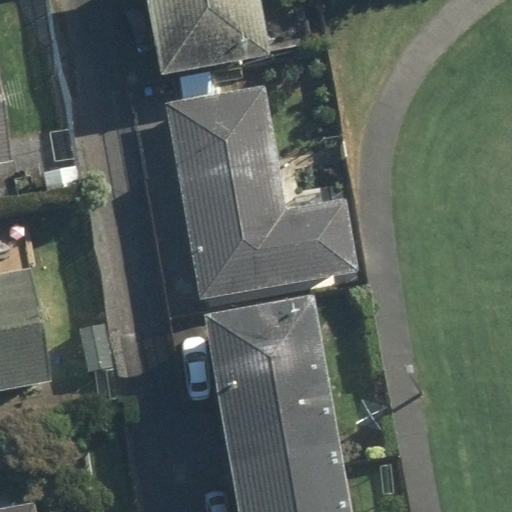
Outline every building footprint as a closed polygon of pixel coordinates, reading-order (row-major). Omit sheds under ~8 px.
[(270,0),(156,0),(171,77),(281,56),(270,0)] [(285,213),(266,92),(173,106),(204,302),(364,277),(352,202),(285,213)] [(0,103),(0,169),(11,168),(0,103)] [(35,277),(0,283),(0,394),(56,384),(35,277)] [(360,511),(326,295),(216,313),(248,511),(360,511)]
